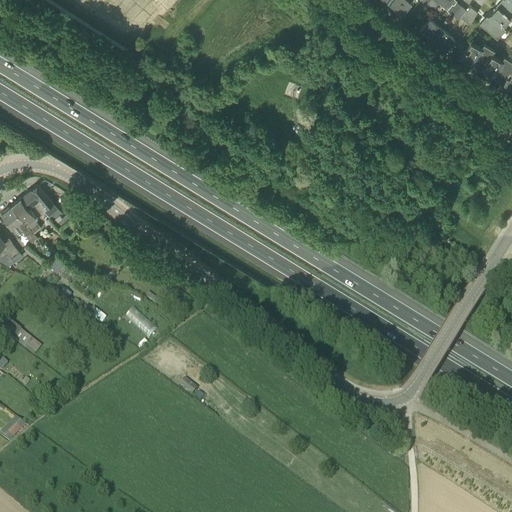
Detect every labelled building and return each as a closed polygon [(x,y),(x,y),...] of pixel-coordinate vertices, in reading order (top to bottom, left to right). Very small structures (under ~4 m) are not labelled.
[(412,3),(408,0),(392,0),(389,3),(402,14),(412,3)] [(429,0),(427,3),(433,9),(439,3),(447,10),(452,4),(454,5),(456,1),(454,0),(429,0)] [(511,0),(500,0),(497,3),(496,2),(495,4),(496,5),(509,16),(511,18),(511,0)] [(452,4),(447,10),(454,15),(462,6),(456,1),(454,5),(452,4)] [(480,20),(479,21),(497,37),(505,28),(502,24),(509,16),(496,5),(491,10),(490,9),(484,16),(485,17),(481,21),(480,20)] [(459,19),(461,17),(470,25),(477,11),(470,6),(467,10),(462,6),(454,15),(459,19)] [(433,40),(442,28),(430,18),(420,29),(433,40)] [(455,39),(442,28),(433,40),(445,50),(455,39)] [(481,47),(471,40),(459,60),(460,61),(462,56),(469,60),(468,61),(476,66),(477,65),(481,68),(481,69),(482,70),(483,69),(492,54),(495,50),(483,43),(481,47)] [(501,59),(492,54),(483,69),(489,73),(489,74),(496,79),(497,78),(502,81),(501,81),(503,82),(503,81),(511,67),(511,60),(504,55),(501,59)] [(511,67),(503,81),(510,85),(509,86),(511,88),(511,67)] [(53,220),(62,214),(58,208),(39,183),(31,189),(46,208),(45,210),(53,220)] [(31,189),(11,204),(30,228),(37,222),(35,220),(37,218),(29,207),(34,203),(43,214),(41,216),(48,224),(53,220),(45,210),(46,208),(31,189)] [(55,222),(59,226),(82,207),(78,202),(55,222)] [(17,234),(22,230),(31,242),(36,237),(29,228),(30,228),(11,204),(1,211),(11,225),(17,234)] [(20,251),(12,241),(9,236),(4,240),(0,235),(0,258),(7,253),(10,258),(20,251)] [(53,253),(45,261),(53,269),(61,261),(53,253)] [(66,300),(70,294),(60,287),(55,293),(66,300)] [(147,292),(145,295),(155,303),(157,300),(147,292)] [(92,309),(86,305),(83,311),(92,318),(96,310),(92,308),(92,309)] [(149,337),(158,328),(134,306),(126,315),(149,337)] [(13,321),(5,331),(36,354),(43,344),(22,329),(23,328),(13,321)] [(183,380),(180,385),(193,395),(196,390),(183,380)] [(10,440),(26,425),(17,417),(0,432),(10,440)] [(76,459),(85,466),(89,461),(80,453),(76,459)]
